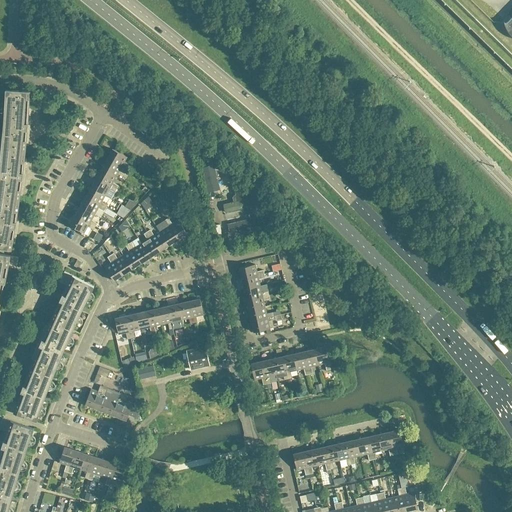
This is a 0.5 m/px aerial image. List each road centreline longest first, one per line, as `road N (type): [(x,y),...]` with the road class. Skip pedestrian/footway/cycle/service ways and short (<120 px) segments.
road 1 (primary): [(85,0),(339,221),(511,414)]
road 2 (primary): [(511,363),(292,139),(125,0)]
road 3 (residential): [(110,298),(87,259),(50,229),(53,200),(100,111),(62,88),(0,78)]
road 4 (residential): [(229,261),(248,337),(290,333),(299,325),(284,257),(270,250)]
road 5 (residential): [(298,511),(281,441),(395,419)]
road 6 (residential): [(52,423),(110,298)]
road 7 (residential): [(110,298),(229,261)]
